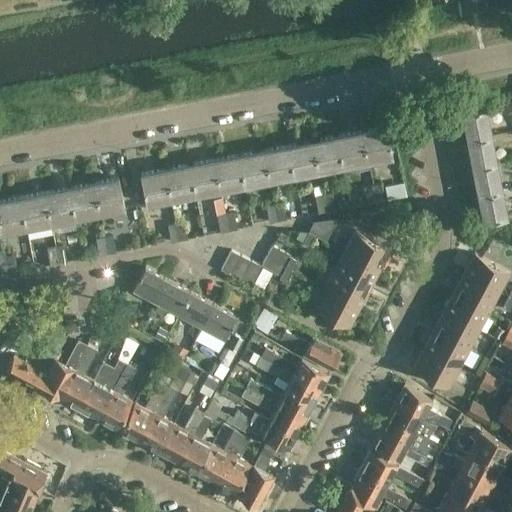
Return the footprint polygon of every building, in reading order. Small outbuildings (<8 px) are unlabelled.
[(463,112),(469,140),(490,136),(485,108),(463,112)] [(386,126),(360,132),(365,161),(392,156),(386,126)] [(360,132),(335,136),(341,165),(365,161),(360,132)] [(335,136),(311,141),(317,170),(341,165),(335,136)] [(469,140),(474,166),(495,162),(490,136),(469,140)] [(311,141),(287,146),(293,175),(317,170),(311,141)] [(287,146),(263,150),(268,179),(293,175),(287,146)] [(263,150),(238,155),(244,184),(268,179),(263,150)] [(238,155),(214,160),(220,189),(244,184),(238,155)] [(214,160),(190,164),(195,194),(220,189),(214,160)] [(474,166),(479,193),(500,189),(495,162),(474,166)] [(190,164),(166,169),(171,198),(195,194),(190,164)] [(171,198),(166,169),(141,174),(147,203),(171,198)] [(120,178),(94,183),(100,212),(125,207),(120,178)] [(94,183),(70,187),(75,217),(100,212),(94,183)] [(380,184),(370,185),(373,203),(383,201),(380,184)] [(373,203),(370,185),(363,186),(366,204),(373,203)] [(70,187),(45,192),(51,221),(75,217),(70,187)] [(500,189),(479,193),(484,221),(506,217),(500,189)] [(45,192),(21,197),(27,226),(51,221),(45,192)] [(331,192),(321,194),(325,211),(334,209),(331,192)] [(325,211),(321,194),(314,196),(317,212),(325,211)] [(21,197),(0,200),(0,219),(2,231),(27,226),(21,197)] [(281,202),(273,204),(276,222),(286,220),(281,202)] [(276,222),(273,204),(265,206),(268,223),(276,222)] [(233,212),(224,213),(228,230),(236,228),(233,212)] [(228,230),(224,213),(216,215),(219,232),(228,230)] [(184,221),(176,223),(179,240),(187,238),(184,221)] [(179,240),(176,223),(167,224),(170,241),(179,240)] [(316,235),(309,231),(304,241),(311,245),(316,235)] [(356,231),(345,250),(382,270),(392,250),(356,231)] [(112,236),(104,237),(107,253),(115,252),(112,236)] [(104,237),(95,239),(98,255),(107,253),(104,237)] [(62,245),(54,247),(57,262),(65,261),(62,245)] [(272,245),(261,265),(280,275),(284,267),(290,256),(291,255),(272,245)] [(54,247),(46,248),(50,264),(57,262),(54,247)] [(231,250),(221,269),(240,278),(251,284),(261,265),(231,250)] [(345,250),(335,269),(372,289),(382,270),(345,250)] [(474,253),(463,273),(498,292),(509,272),(474,253)] [(13,255),(5,256),(8,272),(17,270),(13,255)] [(5,256),(0,256),(0,272),(0,274),(8,272),(5,256)] [(290,256),(284,267),(292,271),(298,261),(290,256)] [(132,290),(156,303),(168,280),(145,267),(132,290)] [(280,275),(279,278),(287,282),(292,271),(284,267),(280,275)] [(335,269),(325,288),(362,307),(372,289),(335,269)] [(463,273),(453,292),(488,310),(498,292),(463,273)] [(156,303),(178,315),(191,292),(168,280),(156,303)] [(511,287),(508,285),(503,294),(511,298),(511,287)] [(325,288),(315,307),(351,327),(362,307),(325,288)] [(178,315),(201,327),(213,304),(191,292),(178,315)] [(453,292),(443,311),(478,329),(488,310),(453,292)] [(511,303),(511,298),(503,294),(500,299),(511,305),(511,303)] [(33,304),(35,317),(52,314),(50,301),(33,304)] [(213,304),(201,327),(224,340),(237,317),(213,304)] [(254,326),(265,331),(275,313),(264,307),(254,326)] [(443,311),(434,329),(468,348),(478,329),(443,311)] [(0,322),(0,342),(2,344),(11,326),(1,320),(0,322)] [(4,343),(17,350),(26,332),(14,325),(4,343)] [(434,329),(424,348),(459,366),(468,348),(434,329)] [(280,340),(291,346),(331,368),(340,352),(312,337),(307,345),(295,339),(296,337),(284,330),(280,340)] [(6,369),(39,387),(54,358),(57,353),(57,352),(66,335),(53,337),(45,353),(41,351),(37,358),(32,355),(28,362),(14,354),(6,369)] [(511,340),(505,337),(502,343),(511,348),(511,340)] [(39,387),(59,398),(87,345),(78,340),(65,364),(54,358),(39,387)] [(166,354),(180,361),(186,350),(171,343),(166,354)] [(59,398),(78,408),(93,379),(83,373),(95,350),(87,345),(59,398)] [(265,347),(260,356),(320,389),(329,374),(301,358),(297,366),(285,359),(265,347)] [(220,379),(233,353),(223,348),(210,374),(220,379)] [(459,366),(424,348),(413,368),(448,386),(459,366)] [(288,381),(284,389),(312,404),(320,389),(260,356),(255,364),(276,375),(288,381)] [(78,408),(96,418),(127,363),(118,358),(103,384),(93,379),(78,408)] [(127,363),(96,418),(116,429),(131,400),(121,394),(135,367),(127,363)] [(497,388),(497,387),(500,382),(500,381),(485,373),(482,380),(497,388)] [(497,387),(509,394),(511,395),(511,381),(503,377),(500,381),(500,382),(497,387)] [(138,441),(158,452),(174,422),(163,416),(180,383),(172,379),(169,385),(138,441)] [(250,379),(245,387),(304,419),(312,404),(284,389),(280,395),(250,379)] [(119,431),(138,441),(169,385),(158,380),(144,406),(135,401),(119,431)] [(494,393),(497,388),(482,380),(479,385),(494,393)] [(404,385),(395,400),(436,422),(440,414),(428,408),(432,400),(404,385)] [(272,411),(268,419),(296,434),(304,419),(245,387),(241,395),(272,411)] [(511,395),(509,394),(497,416),(511,423),(511,395)] [(395,400),(387,415),(416,430),(419,423),(432,430),(436,422),(395,400)] [(467,411),(485,420),(490,412),(473,402),(467,411)] [(176,462),(195,472),(211,443),(200,437),(210,419),(214,421),(218,415),(205,408),(203,413),(176,462)] [(158,452),(176,462),(203,413),(195,409),(185,428),(174,422),(158,452)] [(228,414),(225,419),(230,423),(246,432),(248,428),(288,449),(296,434),(268,419),(264,425),(237,410),(233,417),(228,414)] [(387,415),(379,430),(431,458),(435,450),(424,444),(412,438),(416,430),(387,415)] [(475,438),(469,449),(500,466),(506,455),(504,453),(509,443),(480,428),(480,427),(463,418),(457,429),(475,438)] [(195,472),(214,482),(241,434),(233,429),(222,449),(211,443),(195,472)] [(431,458),(379,430),(371,446),(399,461),(404,453),(427,466),(431,458)] [(241,434),(214,482),(234,493),(250,464),(238,458),(249,438),(241,434)] [(268,439),(263,449),(272,454),(281,459),(286,449),(268,439)] [(9,473),(38,489),(45,471),(1,448),(0,449),(0,468),(8,473),(9,473)] [(263,471),(272,454),(263,449),(254,465),(253,465),(237,495),(257,506),(267,488),(270,489),(274,481),(271,480),(273,476),(263,471)] [(369,449),(361,465),(390,481),(394,474),(405,481),(420,488),(425,479),(410,472),(369,449)] [(440,449),(436,457),(450,465),(454,457),(440,449)] [(469,449),(458,469),(487,485),(492,475),(494,477),(500,466),(469,449)] [(450,465),(436,457),(432,464),(447,471),(450,465)] [(390,481),(361,465),(353,480),(405,508),(410,499),(399,493),(399,494),(387,487),(390,481)] [(458,469),(447,490),(479,507),(485,495),(482,494),(487,485),(458,469)] [(0,494),(0,498),(29,510),(38,489),(9,473),(8,473),(0,494)] [(335,511),(356,511),(362,502),(374,509),(380,499),(351,483),(335,511)] [(475,511),(479,507),(447,490),(436,510),(439,511),(475,511)] [(418,501),(428,506),(433,496),(423,491),(418,501)] [(0,511),(28,511),(29,510),(0,498),(0,511)] [(395,511),(431,511),(413,502),(407,511),(403,511),(397,509),(395,511)]
